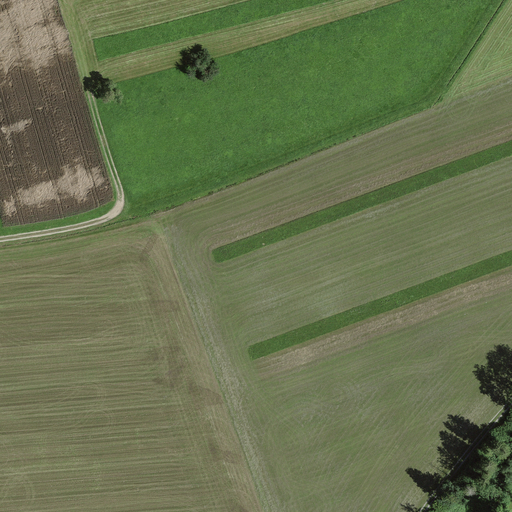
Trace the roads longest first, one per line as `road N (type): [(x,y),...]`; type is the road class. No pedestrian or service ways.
road 1 (track): [(67,0),(128,195),(117,218),(0,236)]
road 2 (track): [(425,511),(511,404)]
